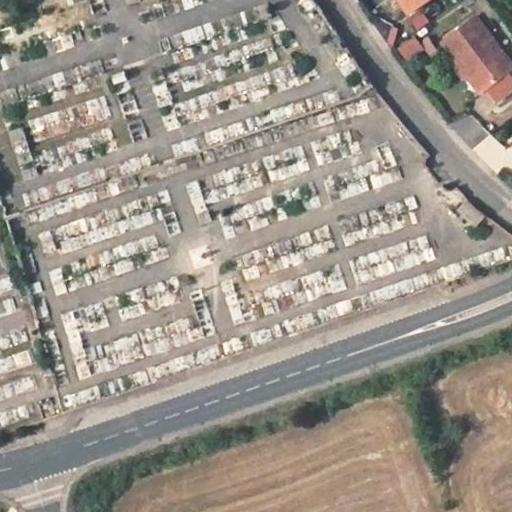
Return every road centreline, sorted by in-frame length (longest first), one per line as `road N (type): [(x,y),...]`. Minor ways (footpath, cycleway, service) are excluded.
road 1 (tertiary): [(36,468),(511,296)]
road 2 (unclassified): [(511,215),(412,108),(338,0)]
